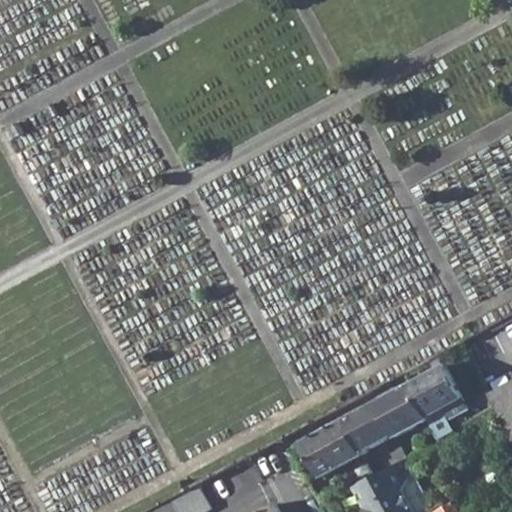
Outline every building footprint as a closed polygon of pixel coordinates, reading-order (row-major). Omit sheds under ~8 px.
[(429,419),(433,427),(452,417),(468,409),(445,366),(410,385),(429,419)] [(397,436),(429,419),(410,385),(378,402),(395,433),(397,436)] [(511,385),(504,390),(492,396),(511,435),(511,385)] [(345,420),(362,451),(395,433),(378,402),(345,420)] [(458,427),(452,417),(433,427),(439,438),(458,427)] [(303,442),(321,476),(363,454),(362,451),(345,420),(303,442)] [(390,454),(394,462),(399,460),(404,457),(407,455),(403,447),(390,454)] [(401,486),(415,511),(433,511),(404,457),(399,460),(406,474),(401,486)] [(415,511),(401,486),(406,474),(399,460),(394,462),(374,474),(354,485),(367,507),(365,511),(415,511)] [(202,511),(210,508),(198,485),(190,489),(145,511),(202,511)] [(256,511),(280,511),(274,502),(256,511)]
